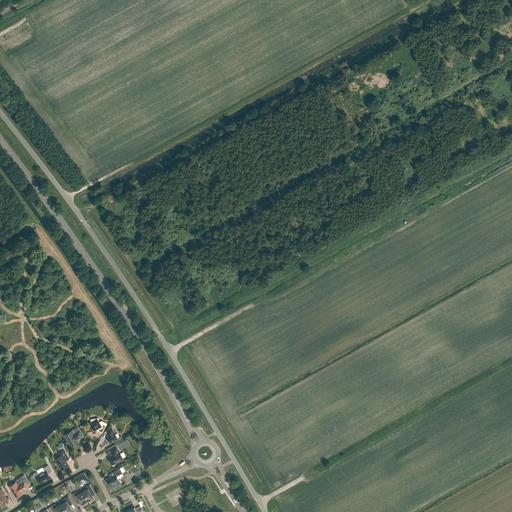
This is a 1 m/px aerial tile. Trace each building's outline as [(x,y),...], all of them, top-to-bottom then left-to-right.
[(98,418),(91,419),(91,421),(89,423),(90,424),(90,425),(93,429),(94,431),(97,429),(102,432),(107,423),(102,421),(100,422),(99,420),(98,418)] [(112,428),(107,431),(109,435),(106,437),(110,443),(118,438),(115,432),(114,432),(112,428)] [(74,433),(72,431),(65,435),(71,446),(78,442),(77,439),(83,436),(80,430),(74,433)] [(130,439),(118,443),(121,449),(132,444),(130,439)] [(112,465),(123,458),(119,451),(116,446),(110,450),(111,454),(112,454),(112,456),(108,458),(112,465)] [(59,465),(60,468),(67,463),(65,460),(65,458),(68,457),(64,450),(59,452),(60,454),(58,455),(58,456),(58,457),(55,459),(57,461),(56,462),(56,463),(57,465),(58,465),(59,465)] [(51,477),(48,473),(51,471),(48,465),(43,468),(45,471),(39,474),(38,473),(36,472),(34,473),(33,476),(34,478),(37,479),(38,478),(40,483),(44,481),(51,477)] [(117,476),(123,473),(120,468),(114,472),(115,474),(106,479),(112,489),(118,485),(118,486),(121,484),(121,483),(117,476)] [(24,482),(18,485),(16,482),(9,486),(15,497),(22,493),(21,491),(28,487),(26,484),(29,482),(24,474),(21,476),(24,482)] [(90,492),(93,490),(90,484),(84,487),(86,489),(82,492),(88,501),(91,499),(93,497),(90,492)] [(88,501),(82,492),(78,494),(77,491),(72,494),(76,501),(79,499),(81,504),(84,502),(84,503),(88,501)] [(65,502),(61,504),(65,511),(69,511),(70,511),(69,511),(72,509),(69,504),(72,503),(68,496),(63,499),(65,502)] [(65,511),(61,504),(57,506),(56,503),(50,507),(53,511),(55,511),(57,511),(65,511)]
